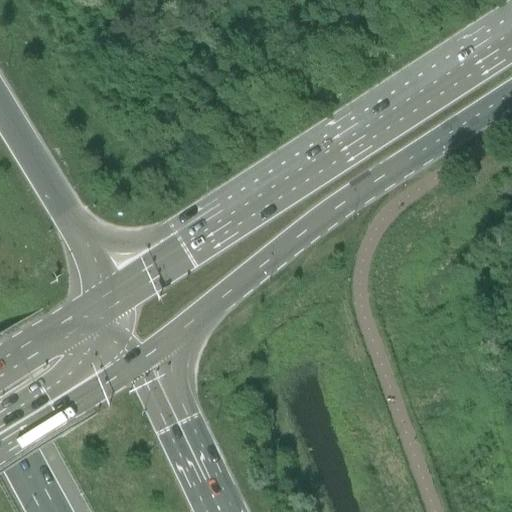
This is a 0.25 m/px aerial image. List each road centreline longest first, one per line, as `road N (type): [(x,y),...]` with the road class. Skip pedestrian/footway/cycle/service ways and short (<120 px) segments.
road 1 (secondary): [(511,40),(116,296)]
road 2 (secondary): [(143,362),(322,221),(511,94)]
road 3 (motorway): [(116,296),(0,101)]
road 4 (secondary): [(0,453),(143,362)]
road 5 (trunk): [(220,511),(143,362)]
road 6 (secondary): [(116,296),(0,373)]
